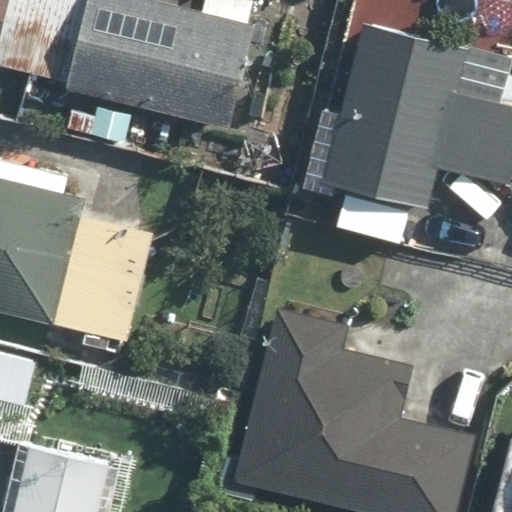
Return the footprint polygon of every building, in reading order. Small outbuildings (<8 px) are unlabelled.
[(0,0),(0,47),(12,0),(0,0)] [(87,0),(12,0),(0,47),(0,58),(68,76),(87,0)] [(256,22),(169,0),(87,0),(68,76),(66,86),(228,128),(256,22)] [(479,40),(366,10),(321,181),(431,210),(443,164),(511,182),(511,98),(466,86),(479,40)] [(0,305),(130,337),(157,226),(83,208),(88,190),(70,186),(74,170),(0,151),(0,305)] [(460,511),(479,430),(410,414),(421,365),(341,346),(348,318),(284,303),(257,420),(244,479),(389,511),(460,511)] [(34,435),(10,511),(100,511),(116,459),(34,435)] [(511,511),(511,453),(496,511),(511,511)]
